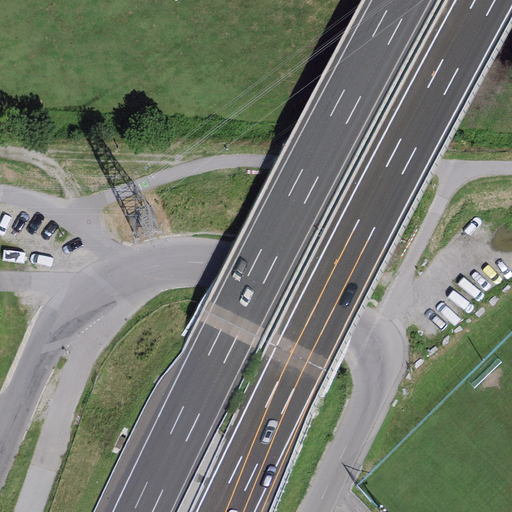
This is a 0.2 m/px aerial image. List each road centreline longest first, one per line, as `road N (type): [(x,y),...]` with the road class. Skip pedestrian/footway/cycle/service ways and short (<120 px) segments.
road 1 (motorway): [(226,511),(486,0)]
road 2 (motorway): [(399,0),(140,511)]
road 3 (unclassified): [(328,491),(372,377),(362,335),(200,260),(161,264),(102,288)]
road 4 (unclassified): [(102,288),(60,326),(0,450)]
road 5 (unclassified): [(102,288),(76,207),(0,194)]
